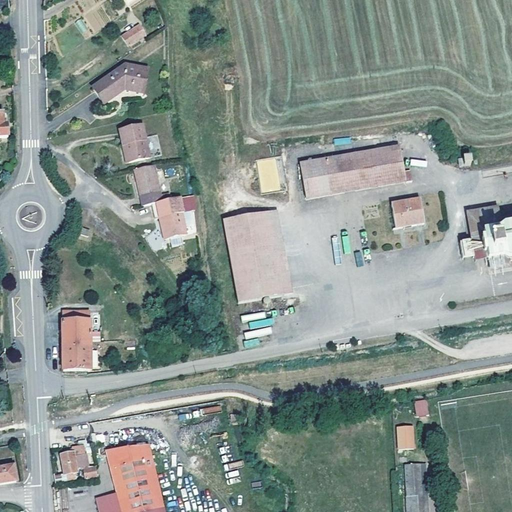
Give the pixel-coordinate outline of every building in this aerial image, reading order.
[(83,18),(75,21),(81,36),(89,34),(83,18)] [(140,26),(122,37),(128,47),(146,35),(140,26)] [(143,95),(148,71),(125,66),(93,89),(102,102),(119,90),(143,95)] [(3,121),(3,114),(0,114),(0,138),(8,138),(8,126),(3,126),(3,121)] [(125,146),(129,163),(150,159),(142,126),(119,131),(123,147),(125,146)] [(303,165),(309,200),(418,181),(412,147),(303,165)] [(283,191),(281,157),(257,159),(259,192),(283,191)] [(135,170),(142,207),(151,205),(162,203),(154,166),(135,170)] [(194,198),(193,196),(180,198),(181,206),(194,203),(194,198)] [(183,214),(181,206),(180,198),(162,203),(151,205),(153,213),(163,210),(164,218),(160,219),(164,240),(186,235),(182,214),(183,214)] [(424,201),(394,206),(398,228),(428,224),(424,201)] [(511,272),(511,261),(489,266),(482,225),(511,219),(511,210),(511,207),(466,214),(477,278),(511,272)] [(154,220),(160,219),(164,218),(163,210),(153,213),(154,220)] [(242,305),(278,299),(286,298),(273,214),(263,215),(228,222),(242,305)] [(511,219),(482,225),(489,266),(511,261),(511,219)] [(90,231),(81,228),(79,235),(89,237),(90,231)] [(63,313),(63,347),(90,347),(90,343),(90,313),(63,313)] [(91,371),(90,347),(63,347),(63,372),(91,371)] [(437,418),(437,405),(423,405),(424,419),(437,418)] [(416,450),(414,428),(400,430),(401,451),(416,450)] [(162,511),(146,446),(109,451),(120,496),(97,501),(99,511),(162,511)] [(70,454),(69,451),(64,451),(65,455),(61,456),(65,475),(66,475),(67,480),(76,479),(75,473),(76,473),(76,471),(83,470),(85,481),(97,479),(96,468),(88,469),(86,457),(74,460),(73,454),(70,454)] [(407,511),(428,511),(426,464),(405,466),(407,511)] [(426,464),(428,511),(435,511),(433,464),(426,464)] [(0,488),(11,487),(10,484),(16,483),(14,467),(0,469),(0,488)] [(57,484),(65,483),(65,475),(56,476),(57,484)] [(68,511),(67,488),(55,490),(56,511),(68,511)]
